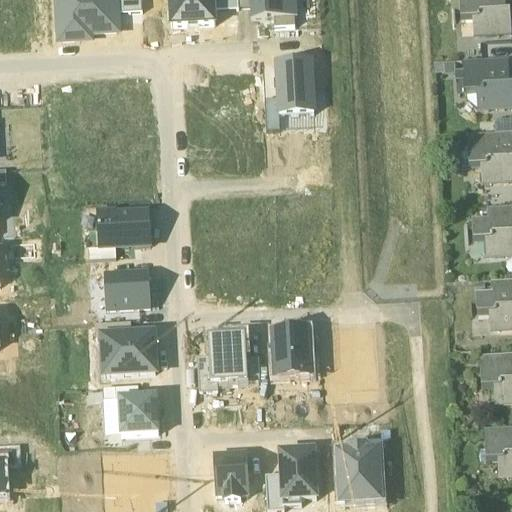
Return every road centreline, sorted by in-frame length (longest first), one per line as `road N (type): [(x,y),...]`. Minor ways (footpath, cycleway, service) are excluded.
road 1 (residential): [(0,73),(166,65),(182,325)]
road 2 (residential): [(189,445),(363,437)]
road 3 (residential): [(182,325),(334,317)]
road 4 (residential): [(182,325),(189,445)]
